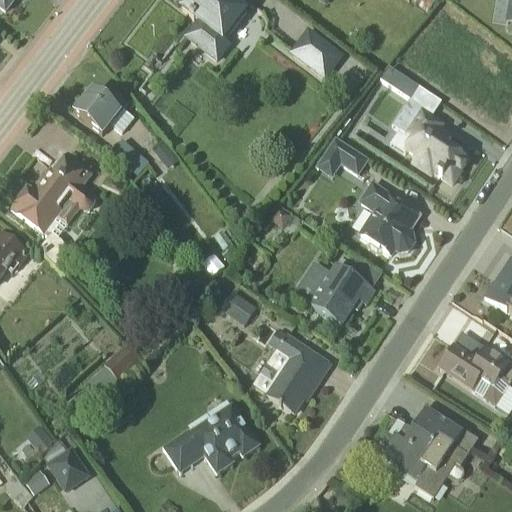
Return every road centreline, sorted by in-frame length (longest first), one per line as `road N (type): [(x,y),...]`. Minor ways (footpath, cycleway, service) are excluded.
road 1 (residential): [(511,175),(324,458),(273,511)]
road 2 (secondary): [(0,121),(93,0)]
